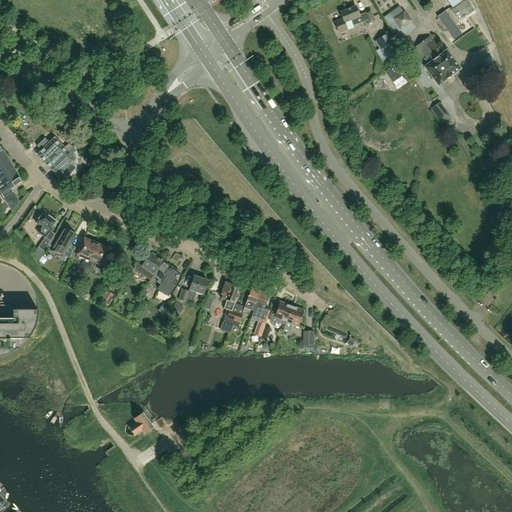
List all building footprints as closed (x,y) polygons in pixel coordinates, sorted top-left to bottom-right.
[(466,0),(465,0),(462,3),(450,11),(459,22),(474,11),(466,0)] [(415,28),(399,6),(384,18),(399,40),(415,28)] [(374,22),(370,11),(363,13),(364,14),(359,16),(355,7),(340,13),(342,19),(334,22),(339,34),(348,30),(345,23),(350,21),(352,26),(362,22),(361,20),(365,19),(368,24),(374,22)] [(461,35),(444,11),(436,17),(453,41),(461,35)] [(375,42),(387,62),(388,62),(390,65),(401,58),(399,55),(400,54),(387,34),(375,42)] [(461,70),(447,51),(442,54),(430,37),(415,48),(427,65),(424,67),(438,87),(461,70)] [(478,63),(470,68),(472,71),(481,84),(496,74),(498,78),(503,75),(490,55),(485,59),(478,64),(478,63)] [(400,61),(385,71),(393,83),(395,86),(404,80),(402,77),(398,71),(404,67),(400,61)] [(450,116),(445,109),(439,100),(429,107),(443,125),(451,119),(449,116),(450,116)] [(82,140),(77,145),(82,151),(89,144),(90,143),(85,137),(82,140)] [(55,138),(37,155),(47,166),(50,169),(70,149),(69,147),(66,150),(65,149),(61,145),(55,138)] [(70,149),(50,169),(58,177),(62,173),(67,177),(76,168),(71,164),(75,160),(71,155),(76,151),(71,146),(70,147),(69,147),(70,149)] [(0,179),(16,170),(8,158),(0,162),(0,179)] [(0,179),(0,187),(3,192),(0,194),(4,200),(14,193),(12,188),(21,183),(19,178),(20,177),(16,170),(0,179)] [(50,232),(57,222),(43,213),(37,222),(41,226),(37,232),(44,238),(37,248),(43,251),(55,235),(50,232)] [(77,235),(75,234),(66,229),(66,230),(64,229),(51,251),(63,255),(63,256),(71,259),(76,247),(71,245),(77,235)] [(85,269),(95,244),(90,242),(90,241),(87,239),(86,240),(84,239),(77,255),(85,259),(81,268),(85,269)] [(113,256),(105,253),(107,249),(105,248),(105,247),(102,246),(101,247),(95,244),(85,269),(90,272),(94,262),(109,268),(113,256)] [(34,253),(33,254),(37,260),(38,259),(43,251),(37,248),(34,253)] [(153,276),(162,261),(150,253),(143,264),(138,261),(133,269),(150,281),(153,276)] [(164,274),(169,266),(162,261),(153,276),(156,279),(152,285),(157,289),(158,287),(166,276),(164,274)] [(179,284),(174,280),(179,273),(169,266),(164,274),(166,276),(158,287),(171,295),(179,284)] [(181,293),(179,300),(192,305),(196,292),(203,295),(207,281),(194,277),(189,292),(183,290),(182,290),(181,293)] [(232,312),(238,296),(240,289),(226,284),(220,299),(226,301),(224,309),(226,309),(224,316),(225,317),(220,331),(230,334),(233,326),(232,326),(234,321),(236,313),(232,312)] [(252,315),(253,312),(260,292),(251,288),(242,313),(243,313),(243,312),(252,315)] [(102,290),(96,299),(99,301),(109,307),(110,306),(116,296),(106,290),(105,292),(102,290)] [(262,316),(269,295),(260,292),(253,312),(262,316)] [(165,302),(159,311),(163,314),(168,305),(165,302)] [(285,326),(292,307),(280,302),(276,313),(271,312),(268,320),(273,321),(272,325),(273,327),(277,328),(279,328),(280,324),(284,326),(285,326)] [(298,327),(304,311),(292,307),(285,326),(284,326),(283,329),(289,331),(291,324),(298,327)] [(172,309),(169,313),(178,318),(180,314),(172,309)] [(0,357),(1,357),(2,357),(6,356),(9,355),(12,353),(15,351),(16,350),(18,350),(21,347),(23,345),(24,344),(27,341),(28,340),(29,339),(30,337),(31,335),(33,332),(34,329),(35,327),(36,324),(37,322),(37,319),(37,317),(38,315),(38,314),(38,310),(37,310),(12,310),(13,320),(18,320),(18,324),(0,324),(0,357)] [(238,328),(242,315),(236,313),(234,321),(232,326),(233,326),(238,328)] [(327,316),(321,324),(326,327),(325,329),(336,334),(334,339),(345,344),(344,344),(345,344),(346,344),(347,342),(349,344),(348,346),(349,346),(350,346),(350,347),(351,347),(352,347),(352,346),(353,346),(354,346),(354,345),(355,345),(356,342),(357,343),(361,345),(361,344),(364,341),(363,337),(337,318),(332,319),(327,316)] [(258,321),(254,335),(260,337),(265,323),(258,321)] [(313,346),(314,332),(304,332),(303,346),(313,346)] [(153,428),(142,413),(134,419),(135,421),(133,422),(134,424),(128,428),(134,436),(142,431),(144,434),(153,428)]
